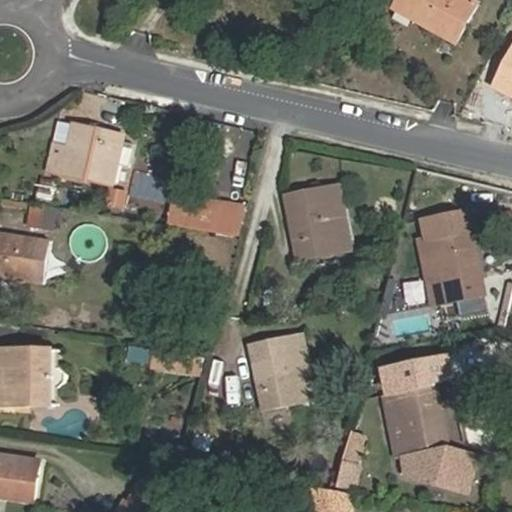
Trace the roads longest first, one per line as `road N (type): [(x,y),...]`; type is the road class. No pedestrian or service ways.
road 1 (residential): [(60,52),(511,160)]
road 2 (unknown): [(299,108),(255,309)]
